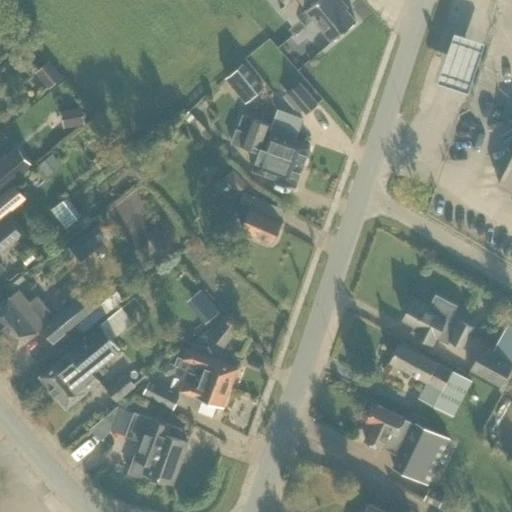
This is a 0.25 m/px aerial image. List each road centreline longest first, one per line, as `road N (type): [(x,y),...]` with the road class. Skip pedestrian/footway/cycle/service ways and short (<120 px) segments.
road 1 (tertiary): [(250,511),(363,193)]
road 2 (tertiary): [(363,193),(424,0)]
road 3 (unclassified): [(511,283),(363,193)]
road 4 (unclassified): [(88,511),(0,412)]
